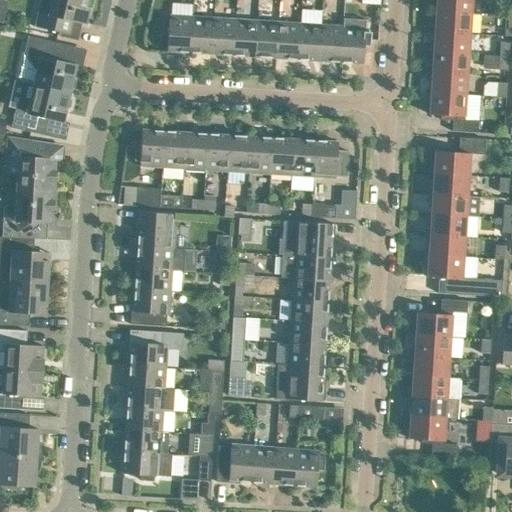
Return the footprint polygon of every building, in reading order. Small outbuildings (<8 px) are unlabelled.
[(86,9),(87,0),(53,0),(53,1),(50,0),(42,0),(41,1),(34,30),(60,35),(62,22),(62,21),(66,19),(87,23),(89,10),(86,9)] [(436,0),(436,10),(471,13),(472,0),(436,0)] [(470,33),(471,13),(436,10),(435,22),(433,22),(432,31),(470,33)] [(192,16),(189,16),(169,15),(169,19),(164,19),(163,33),(168,33),(167,51),(190,52),(192,16)] [(211,54),(213,18),(192,16),(190,52),(211,54)] [(233,55),(235,19),(213,18),(211,54),(233,55)] [(365,32),(366,27),(366,19),(344,18),(343,26),(341,62),(363,63),(364,46),(370,46),(371,32),(365,32)] [(254,56),(257,20),(235,19),(233,55),(254,56)] [(276,58),(278,22),(257,20),(254,56),(276,58)] [(298,59),(300,23),(278,22),(276,58),(298,59)] [(319,61),(321,25),(300,23),(298,59),(319,61)] [(343,26),(341,26),(321,25),(319,61),(341,62),(343,26)] [(469,53),(470,33),(432,31),(432,39),(434,39),(434,51),(469,53)] [(67,45),(48,40),(28,36),(24,51),(35,69),(37,69),(34,85),(70,93),(71,89),(75,86),(76,81),(74,78),(77,65),(63,62),(67,45)] [(500,55),(509,56),(510,42),(501,41),(500,55)] [(468,74),(469,53),(434,51),(433,63),(430,63),(429,71),(468,74)] [(509,56),(500,55),(484,54),(483,68),(499,69),(508,70),(509,56)] [(466,94),(468,74),(429,71),(429,80),(432,80),(431,92),(466,94)] [(12,80),(6,107),(15,109),(11,127),(27,131),(46,135),(50,118),(64,121),(67,108),(71,106),(72,101),(69,97),(70,93),(34,85),(12,80)] [(506,96),(507,82),(498,82),(498,96),(506,96)] [(465,119),(466,94),(431,92),(430,114),(441,115),(441,119),(453,120),(452,131),(478,132),(479,120),(465,119)] [(162,167),(165,131),(142,130),(141,147),(135,147),(134,161),(140,161),(140,166),(162,167)] [(186,132),(174,132),(165,131),(162,167),(184,168),(186,132)] [(205,170),(208,134),(186,132),(184,168),(205,170)] [(227,171),(229,135),(208,134),(205,170),(227,171)] [(249,172),(251,136),(229,135),(227,171),(249,172)] [(270,174),(272,138),(251,136),(249,172),(270,174)] [(52,144),(32,141),(8,137),(6,169),(6,173),(16,174),(15,188),(53,191),(55,159),(51,159),(52,144)] [(292,175),(294,139),(272,138),(270,174),(292,175)] [(486,140),(480,139),(460,138),(459,149),(448,149),(448,152),(435,151),(434,173),(469,176),(471,154),(485,155),(486,140)] [(313,176),(315,140),(294,139),(292,175),(313,176)] [(338,142),(315,140),(313,176),(336,178),(336,176),(347,177),(349,151),(338,150),(338,142)] [(468,196),(469,176),(434,173),(433,185),(430,185),(430,193),(468,196)] [(498,191),(508,192),(509,178),(499,178),(498,191)] [(161,188),(157,188),(137,187),(136,205),(160,207),(161,194),(160,194),(161,188)] [(51,223),(53,191),(15,188),(14,205),(7,204),(4,207),(2,236),(34,238),(46,239),(47,223),(51,223)] [(479,197),(468,196),(430,193),(429,202),(432,202),(431,213),(467,216),(467,215),(478,216),(479,197)] [(169,207),(170,195),(161,194),(160,207),(169,207)] [(203,204),(203,209),(215,210),(216,201),(217,196),(204,195),(204,200),(203,204)] [(203,209),(204,200),(192,200),(191,209),(203,209)] [(311,216),(312,204),(303,203),(302,216),(311,216)] [(268,214),(268,205),(256,204),(256,213),(268,214)] [(311,216),(335,218),(336,205),(312,204),(311,216)] [(224,217),(233,217),(234,205),(225,205),(224,217)] [(268,205),(268,214),(279,214),(280,205),(268,205)] [(173,213),(157,212),(138,211),(136,231),(141,231),(140,235),(138,235),(138,246),(173,248),(175,226),(172,226),(173,213)] [(466,236),(467,216),(431,213),(431,225),(428,225),(427,234),(466,236)] [(239,218),(238,234),(241,235),(241,240),(250,240),(252,219),(239,218)] [(511,233),(511,227),(511,218),(504,218),(503,232),(511,233)] [(285,221),(283,239),(295,240),(294,256),(330,258),(331,247),(329,247),(329,243),(334,243),(335,224),(315,223),(299,222),(285,221)] [(429,255),(464,257),(466,236),(427,234),(427,242),(429,243),(429,255)] [(231,236),(216,235),(216,250),(231,251),(231,236)] [(34,238),(2,236),(0,236),(0,280),(48,283),(49,260),(41,260),(41,251),(34,251),(34,238)] [(495,258),(503,259),(504,245),(495,245),(495,258)] [(184,249),(173,248),(138,246),(136,268),(172,270),(183,271),(184,249)] [(330,258),(294,256),(282,255),(281,277),(293,277),(329,280),(330,258)] [(429,255),(427,277),(439,278),(438,293),(501,297),(502,280),(463,278),(464,257),(429,255)] [(221,273),(229,273),(230,262),(221,261),(221,273)] [(255,263),(245,263),(236,262),(235,274),(254,275),(255,263)] [(171,291),(172,270),(136,268),(135,289),(171,291)] [(229,285),(229,273),(221,273),(220,285),(229,285)] [(253,286),(254,275),(235,274),(235,285),(244,286),(253,286)] [(328,301),(329,280),(293,277),(292,299),(328,301)] [(46,306),(48,283),(0,280),(0,324),(29,326),(30,313),(37,314),(38,305),(46,306)] [(169,314),(171,291),(135,289),(134,300),(136,301),(136,305),(131,304),(130,324),(166,326),(167,314),(169,314)] [(233,317),(242,317),(243,296),(234,295),(233,317)] [(326,323),(328,301),(292,299),(290,321),(326,323)] [(467,312),(467,301),(441,299),(441,309),(429,309),(428,313),(417,312),(416,334),(451,336),(452,312),(467,312)] [(233,317),(231,338),(244,339),(245,339),(246,318),(242,317),(233,317)] [(225,329),(225,318),(219,318),(214,322),(214,329),(225,329)] [(325,345),(326,323),(290,321),(289,342),(325,345)] [(27,331),(7,329),(0,328),(0,345),(2,348),(5,348),(3,369),(43,371),(44,359),(43,359),(44,346),(26,345),(27,331)] [(184,333),(150,331),(130,330),(129,349),(133,349),(133,353),(131,353),(130,364),(166,367),(167,348),(182,348),(184,333)] [(511,333),(504,333),(503,353),(502,365),(511,365),(511,333)] [(449,357),(451,336),(416,334),(415,346),(412,346),(412,354),(449,357)] [(463,356),(462,337),(453,337),(454,356),(463,356)] [(231,338),(230,361),(243,361),(244,339),(231,338)] [(490,353),(491,339),(481,338),(480,352),(490,353)] [(324,366),(325,345),(289,342),(288,364),(324,366)] [(448,378),(449,357),(412,354),(411,363),(414,364),(413,375),(448,378)] [(223,371),(224,360),(208,359),(207,370),(211,370),(222,371),(223,371)] [(230,361),(228,395),(250,396),(251,380),(245,380),(246,362),(243,361),(230,361)] [(165,388),(166,367),(130,364),(129,386),(165,388)] [(280,380),(278,398),(324,401),(325,382),(320,381),(321,377),(323,377),(324,366),(288,364),(286,381),(280,380)] [(479,379),(489,380),(489,366),(479,366),(479,379)] [(43,383),(43,371),(3,369),(2,389),(0,388),(0,407),(22,409),(23,395),(41,396),(41,383),(43,383)] [(222,392),(223,378),(223,371),(222,371),(211,370),(210,392),(222,392)] [(409,387),(409,396),(459,399),(460,378),(448,378),(413,375),(412,387),(409,387)] [(488,394),(489,380),(479,379),(478,393),(488,394)] [(174,389),(165,388),(129,386),(127,407),(163,410),(173,410),(174,389)] [(221,406),(222,392),(210,392),(208,413),(214,414),(220,414),(221,406)] [(457,418),(459,399),(409,396),(408,404),(411,404),(410,417),(446,419),(446,417),(457,418)] [(256,403),(255,415),(264,415),(265,403),(256,403)] [(298,418),(299,405),(290,405),(289,417),(298,418)] [(322,419),(323,407),(299,405),(298,418),(322,419)] [(482,420),(491,421),(492,407),(483,406),(482,420)] [(162,431),(163,410),(127,407),(126,429),(162,431)] [(0,434),(0,435),(0,454),(41,458),(41,456),(41,453),(41,450),(41,448),(40,445),(40,442),(38,443),(39,429),(29,428),(30,414),(10,413),(3,413),(0,412),(0,434)] [(201,422),(200,434),(213,434),(214,423),(214,414),(208,413),(207,423),(201,422)] [(444,444),(446,419),(410,417),(409,438),(422,439),(422,442),(432,443),(431,455),(457,457),(458,445),(444,444)] [(491,421),(482,420),(477,420),(476,438),(490,439),(491,423),(491,421)] [(511,424),(491,423),(490,439),(490,444),(489,464),(500,464),(499,474),(511,474),(511,424)] [(126,429),(124,450),(167,453),(168,432),(162,431),(126,429)] [(199,456),(212,457),(213,439),(200,439),(199,456)] [(251,482),(254,446),(231,444),(231,446),(218,445),(217,461),(218,461),(216,481),(235,483),(236,478),(240,479),(240,481),(251,482)] [(273,483),(275,447),(254,446),(251,482),(273,483)] [(294,485),(297,449),(275,447),(273,483),(294,485)] [(319,455),(319,453),(319,451),(297,449),(294,485),(316,487),(318,469),(324,470),(325,456),(319,455)] [(167,453),(124,450),(123,473),(140,474),(140,480),(154,481),(154,475),(170,477),(171,453),(167,453)] [(41,458),(0,454),(0,484),(1,485),(1,486),(4,488),(7,488),(10,489),(12,489),(17,489),(20,488),(23,488),(22,486),(35,487),(36,472),(38,473),(39,471),(40,469),(40,466),(41,464),(41,463),(41,458)] [(210,481),(212,457),(199,456),(198,480),(210,481)]
